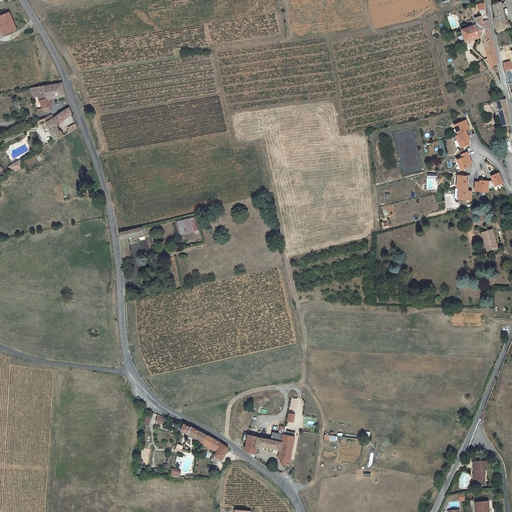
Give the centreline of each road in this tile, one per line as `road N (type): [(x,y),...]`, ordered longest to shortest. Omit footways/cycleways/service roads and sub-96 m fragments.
road 1 (tertiary): [(133,372),(102,178),(57,60),(23,0)]
road 2 (track): [(267,173),(301,325),(302,385),(294,387)]
road 3 (tertiary): [(301,511),(275,477),(153,399),(133,372)]
road 4 (unclassified): [(133,372),(36,360),(0,346)]
road 5 (unclassified): [(511,122),(488,0)]
